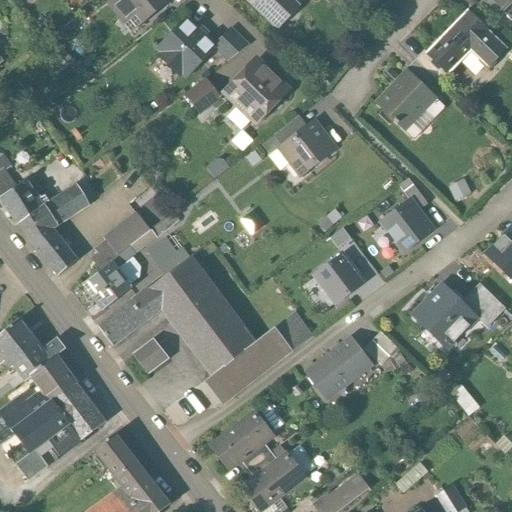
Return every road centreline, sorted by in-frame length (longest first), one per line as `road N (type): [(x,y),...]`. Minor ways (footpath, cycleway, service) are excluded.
road 1 (residential): [(169,452),(474,238),(511,202)]
road 2 (secondary): [(0,236),(169,452)]
road 3 (residential): [(426,0),(346,94)]
